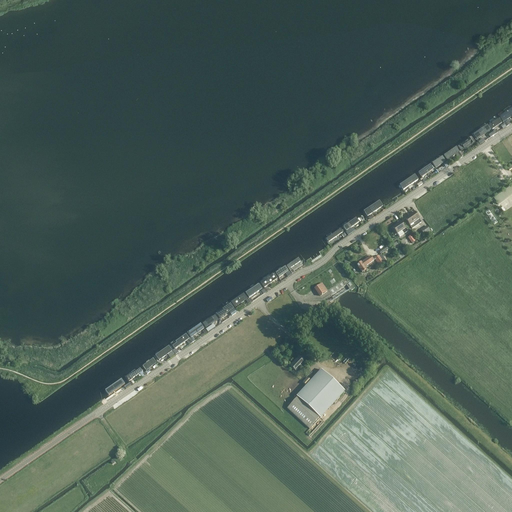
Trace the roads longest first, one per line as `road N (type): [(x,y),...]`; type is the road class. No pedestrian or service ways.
road 1 (tertiary): [(0,480),(511,128)]
road 2 (track): [(310,437),(348,392),(257,302)]
